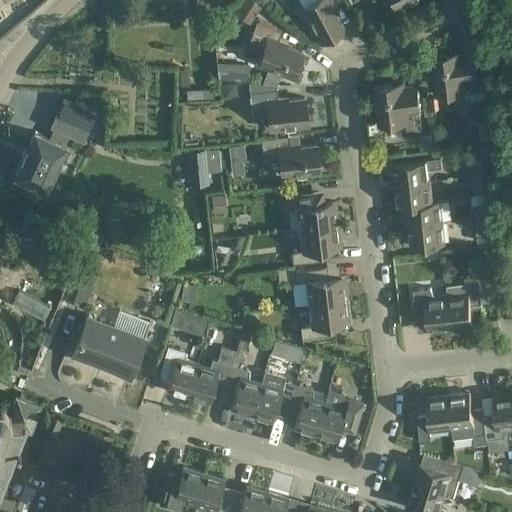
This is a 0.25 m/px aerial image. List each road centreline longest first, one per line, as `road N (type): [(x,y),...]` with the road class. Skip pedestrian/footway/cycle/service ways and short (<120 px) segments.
road 1 (residential): [(381,376),(342,100),(345,70),(374,44),(456,29),(456,0)]
road 2 (residential): [(121,511),(151,427),(321,479),(363,484),(381,376)]
road 3 (residential): [(381,376),(511,363)]
